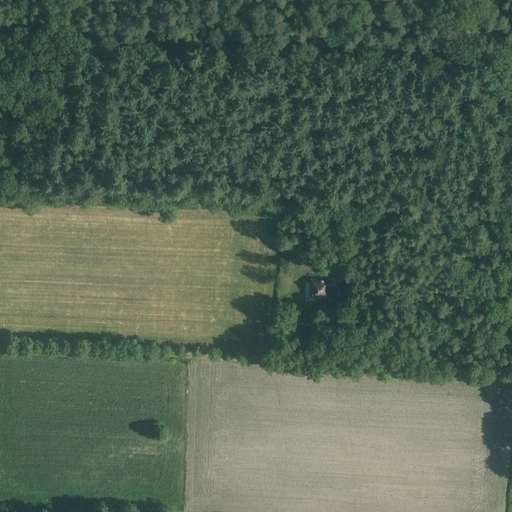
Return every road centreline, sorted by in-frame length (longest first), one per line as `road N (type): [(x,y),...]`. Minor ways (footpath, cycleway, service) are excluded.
road 1 (track): [(397,366),(0,348)]
road 2 (track): [(511,372),(397,366),(339,302)]
